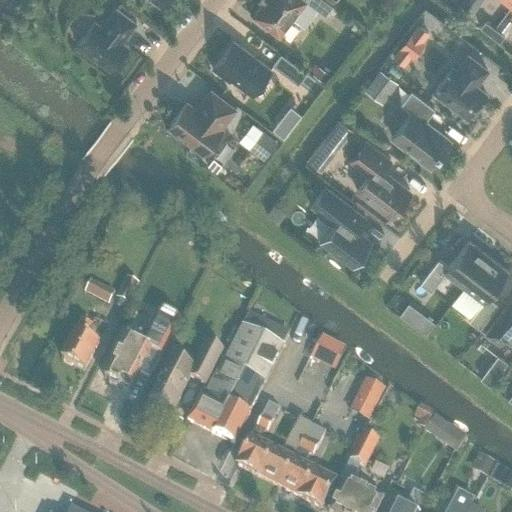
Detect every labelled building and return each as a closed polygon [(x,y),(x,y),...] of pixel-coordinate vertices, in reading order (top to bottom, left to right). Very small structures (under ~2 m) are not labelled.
[(264,0),(252,17),(279,37),(294,18),(303,25),(315,9),(325,17),(332,7),(323,0),(264,0)] [(76,44),(110,70),(128,47),(122,42),(136,24),(115,8),(101,26),(94,21),(76,44)] [(511,22),(506,18),(497,29),(505,34),(511,24),(511,22)] [(489,36),(494,29),(485,22),(480,29),(489,36)] [(418,24),(392,57),(404,66),(411,57),(413,59),(425,44),(422,42),(429,33),(418,24)] [(504,36),(494,29),(489,36),(499,43),(504,36)] [(251,96),(271,70),(233,41),(212,69),(228,82),(230,80),(251,96)] [(273,65),(298,84),(306,73),(280,54),(273,65)] [(455,70),(437,94),(471,120),(489,96),(476,86),(479,82),(482,84),(490,73),(471,58),(460,74),(455,70)] [(318,67),(313,74),(322,82),(328,74),(318,67)] [(380,71),(365,90),(382,104),(397,84),(380,71)] [(202,106),(197,112),(186,103),(168,127),(204,154),(222,130),(220,128),(234,109),(210,91),(200,105),(202,106)] [(392,138),(430,167),(450,141),(425,122),(435,109),(411,91),(401,105),(411,113),(392,138)] [(281,118),(272,129),(283,138),(292,126),(281,118)] [(338,120),(307,161),(321,172),(352,131),(343,124),(338,120)] [(262,131),(249,149),(263,161),(277,143),(262,131)] [(368,176),(356,191),(391,218),(410,192),(382,171),(390,160),(366,141),(350,162),(368,176)] [(353,268),(372,242),(356,230),(365,218),(325,187),(310,206),(333,224),(319,242),(353,268)] [(445,272),(464,288),(488,256),(468,240),(448,266),(438,258),(419,282),(430,291),(445,272)] [(487,297),(508,271),(488,256),(464,288),(482,302),(467,320),(478,329),(497,305),(487,297)] [(116,298),(128,304),(136,285),(125,280),(116,298)] [(95,299),(107,306),(112,295),(104,291),(88,282),(83,294),(95,299)] [(511,301),(510,300),(483,334),(498,345),(505,336),(510,340),(511,341),(511,301)] [(252,302),(222,360),(223,361),(207,391),(202,392),(188,421),(233,445),(283,348),(261,336),(265,328),(257,324),(265,309),(252,302)] [(158,314),(154,323),(161,327),(149,350),(125,338),(104,379),(106,380),(107,384),(114,387),(118,386),(122,388),(123,387),(129,390),(138,372),(150,378),(173,333),(177,324),(158,314)] [(423,315),(414,327),(426,335),(434,324),(423,315)] [(72,365),(84,371),(98,344),(85,337),(91,326),(81,320),(75,332),(61,359),(64,361),(63,363),(71,367),(72,365)] [(322,337),(310,359),(322,365),(334,343),(322,337)] [(207,343),(193,370),(170,358),(148,401),(150,402),(150,404),(157,408),(159,407),(172,413),(190,378),(204,386),(223,351),(207,343)] [(498,356),(491,364),(501,372),(507,363),(498,356)] [(365,381),(354,402),(373,412),(384,391),(365,381)] [(237,466),(278,488),(293,459),(257,441),(265,432),(267,433),(272,423),(271,422),(278,409),(268,404),(237,466)] [(434,416),(425,433),(453,453),(463,436),(434,416)] [(320,509),(335,480),(303,464),(308,454),(313,457),(325,433),(310,426),(293,459),(278,488),(320,509)] [(339,478),(340,479),(344,481),(328,511),(376,511),(383,500),(350,483),(359,466),(364,468),(377,441),(362,433),(339,478)] [(478,454),(470,468),(487,478),(495,464),(492,462),(478,454)] [(390,511),(420,511),(427,499),(413,491),(404,509),(394,504),(390,511)]
